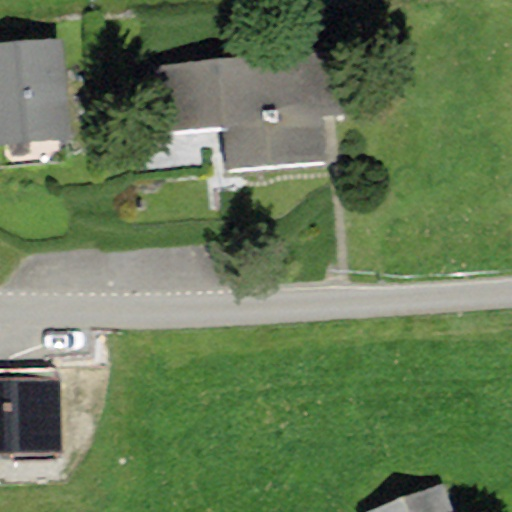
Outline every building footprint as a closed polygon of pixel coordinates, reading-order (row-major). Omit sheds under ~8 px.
[(65,47),(0,52),(0,154),(73,149),(65,47)] [(333,56),(151,70),(157,137),(225,132),(228,175),(326,167),(323,122),(338,121),(333,56)] [(106,184),(108,246),(219,243),(217,180),(106,184)] [(60,387),(0,388),(0,469),(62,468),(60,387)] [(445,511),(439,496),(391,511),(445,511)]
